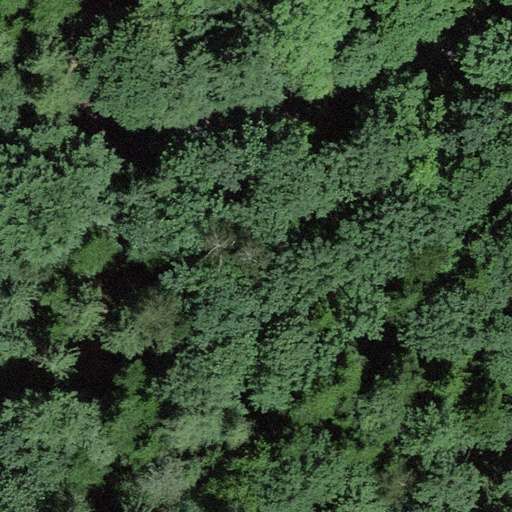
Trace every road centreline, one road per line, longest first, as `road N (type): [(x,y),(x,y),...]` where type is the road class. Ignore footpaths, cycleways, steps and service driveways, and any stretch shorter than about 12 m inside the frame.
road 1 (track): [(511,23),(127,146),(0,178)]
road 2 (track): [(127,146),(68,0)]
